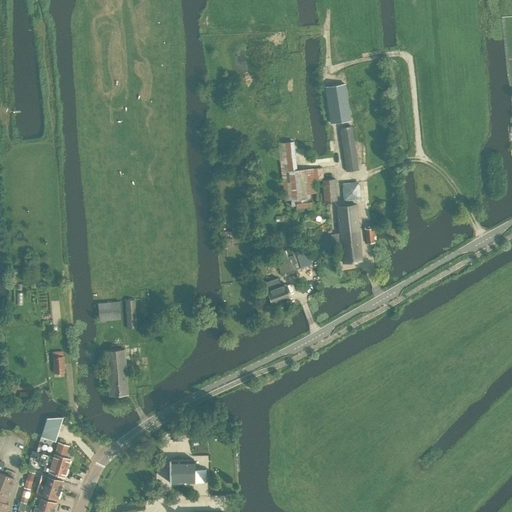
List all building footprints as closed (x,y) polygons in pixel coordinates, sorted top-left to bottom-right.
[(344,83),(324,86),(330,123),(349,120),(344,83)] [(351,126),(339,128),(346,171),(358,170),(351,126)] [(313,168),(281,171),(284,201),(290,200),(291,206),(294,206),(295,208),(310,207),(309,193),(316,193),(313,168)] [(324,202),(336,201),(334,179),(322,180),(324,202)] [(361,260),(355,204),(337,206),(340,233),(331,234),(331,244),(341,242),(343,263),(361,260)] [(366,243),(374,242),(372,228),(365,229),(366,243)] [(307,250),(296,254),(300,267),(301,267),(312,264),(307,250)] [(291,259),(278,264),(281,274),(294,269),(291,259)] [(280,285),(277,277),(264,282),(267,290),(266,291),(271,305),(290,299),(285,284),(280,285)] [(127,328),(136,328),(134,300),(125,300),(127,328)] [(99,322),(105,322),(105,320),(120,319),(119,302),(97,303),(99,322)] [(128,394),(124,349),(105,350),(107,371),(99,372),(99,380),(108,379),(109,395),(128,394)] [(53,373),(64,372),(62,356),(52,357),(53,373)] [(19,400),(31,399),(31,392),(18,393),(19,400)] [(55,441),(62,418),(46,418),(40,437),(55,441)] [(173,431),(173,441),(181,440),(181,431),(173,431)] [(47,455),(45,462),(67,468),(70,458),(65,457),(68,446),(57,442),(53,457),(47,455)] [(42,454),(38,464),(44,466),(43,470),(48,472),(48,471),(64,476),(67,468),(45,462),(47,455),(42,454)] [(193,470),(193,459),(169,460),(169,483),(194,482),(206,481),(205,470),(193,470)] [(16,474),(6,470),(5,471),(2,470),(1,473),(0,472),(0,511),(4,511),(8,504),(4,502),(16,474)] [(28,471),(26,479),(32,481),(35,473),(28,471)] [(41,474),(39,483),(60,490),(63,481),(47,476),(41,474)] [(30,490),(32,481),(26,479),(23,488),(30,490)] [(57,498),(60,490),(39,483),(36,492),(57,498)] [(53,511),(56,503),(34,496),(32,505),(53,511)] [(24,511),(26,503),(20,501),(18,510),(24,511)]
